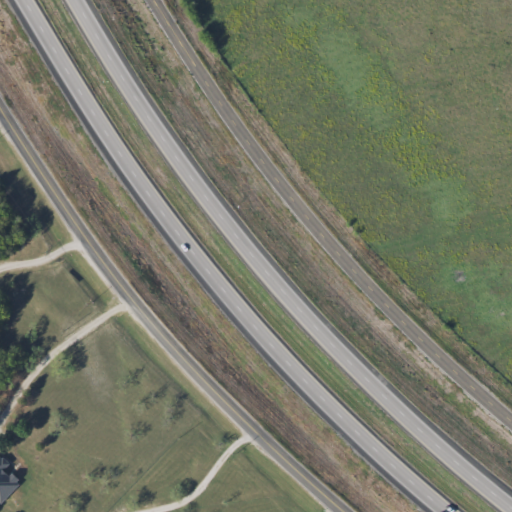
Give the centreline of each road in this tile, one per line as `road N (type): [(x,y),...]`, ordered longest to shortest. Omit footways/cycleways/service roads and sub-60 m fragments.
road 1 (motorway): [(511,505),(350,363),(265,265),(129,84),(80,0)]
road 2 (motorway): [(29,0),(132,166),(228,290),(390,461),(452,511)]
road 3 (residential): [(155,0),(253,148),(327,238),(511,417)]
road 4 (residential): [(0,106),(85,237),(134,294),(278,454),(352,511)]
